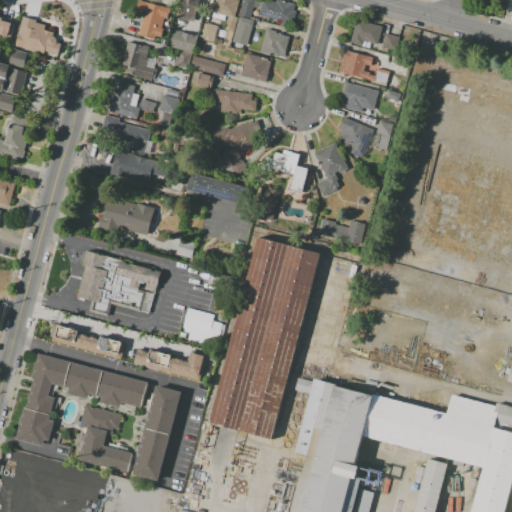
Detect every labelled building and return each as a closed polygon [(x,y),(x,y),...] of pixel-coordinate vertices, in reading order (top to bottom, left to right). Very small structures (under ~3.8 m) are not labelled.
[(179,0),(176,18),(193,22),(198,0),(179,0)] [(215,0),(238,0),(233,18),(210,12),(213,2),(215,3),(215,0)] [(242,0),(239,15),(250,18),(254,0),(242,0)] [(263,0),(259,16),(292,24),(295,12),(292,11),(294,4),(277,0),(276,3),(263,0)] [(138,1),(169,8),(167,19),(163,18),(161,28),(163,28),(161,38),(155,36),(154,39),(138,35),(143,14),(136,12),(138,1)] [(0,34),(10,37),(14,22),(0,18),(0,34)] [(238,18),(252,22),(246,46),(232,42),(238,18)] [(355,20),(350,42),(363,45),(365,39),(378,42),(382,26),(355,20)] [(22,48),(25,35),(31,36),(35,23),(46,26),(45,31),(54,33),(53,38),(62,41),(58,57),(22,48)] [(202,23),(217,26),(213,42),(204,40),(204,38),(199,36),(202,23)] [(266,29),(276,31),(276,33),(289,36),(284,58),(260,52),(266,29)] [(179,31),(174,48),(193,53),(198,36),(179,31)] [(384,34),(382,49),(393,51),(396,36),(384,34)] [(127,41),(149,46),(146,57),(148,57),(146,66),(154,68),(151,80),(125,74),(127,66),(121,65),(127,41)] [(0,78),(0,50),(2,51),(0,57),(0,63),(9,66),(12,54),(27,58),(23,73),(27,74),(24,85),(0,78)] [(178,50),(191,54),(187,69),(174,66),(178,50)] [(343,50),(378,59),(376,71),(389,74),(386,85),(338,72),(343,50)] [(246,54),(268,59),(267,62),(270,62),(266,82),(241,76),(246,54)] [(193,56),(225,64),(222,76),(190,68),(193,56)] [(198,73),(196,85),(210,89),(213,77),(198,73)] [(0,78),(24,85),(21,97),(3,92),(2,94),(0,93),(0,78)] [(116,82),(134,86),(132,93),(138,95),(136,106),(139,107),(137,119),(109,112),(116,82)] [(345,83),(377,92),(372,110),(363,107),(361,113),(341,107),(343,102),(340,101),(345,83)] [(209,90),(252,94),(251,100),(257,101),(255,112),(241,110),(240,114),(219,112),(220,100),(208,99),(209,90)] [(387,91),(400,94),(398,101),(385,98),(387,91)] [(163,95),(179,100),(175,113),(159,109),(163,95)] [(0,109),(0,99),(16,103),(13,114),(0,109)] [(105,115),(119,119),(118,122),(149,130),(147,140),(153,142),(150,154),(144,152),(143,155),(121,150),(123,140),(100,134),(105,115)] [(343,117),(373,130),(362,157),(348,151),(351,146),(340,141),(342,137),(339,135),(341,130),(338,128),(343,117)] [(209,133),(215,149),(229,144),(231,150),(222,153),(227,167),(243,161),(240,153),(265,144),(256,120),(230,129),(228,126),(209,133)] [(379,121),(393,125),(386,152),(377,150),(381,134),(376,133),(379,121)] [(0,157),(0,140),(5,142),(10,125),(24,129),(22,136),(29,138),(22,163),(0,157)] [(313,154),(334,143),(347,169),(333,176),(339,188),(322,196),(316,184),(326,179),(313,154)] [(122,152),(169,164),(166,177),(149,173),(147,182),(117,174),(122,152)] [(275,152),(289,156),(290,152),(300,155),(297,166),(308,169),(301,193),(288,190),(292,174),(281,172),(282,166),(272,164),(275,152)] [(191,173),(247,188),(243,205),(187,190),(191,173)] [(0,180),(15,185),(9,207),(0,204),(0,180)] [(108,198),(136,205),(137,204),(154,208),(147,235),(112,226),(111,230),(98,227),(100,217),(103,217),(108,198)] [(185,229),(187,217),(202,220),(200,232),(185,229)] [(322,218),(335,222),(335,224),(348,228),(350,220),(365,224),(360,244),(345,240),(346,239),(335,236),(335,237),(319,233),(322,218)] [(258,237),(320,254),(271,440),(208,423),(258,237)] [(176,255),(180,239),(195,243),(191,259),(176,255)] [(147,314),(111,304),(107,317),(88,312),(91,301),(77,297),(85,267),(82,267),(86,251),(159,270),(147,314)] [(188,308),(214,315),(212,321),(221,323),(221,324),(225,325),(218,351),(203,347),(204,345),(188,340),(189,333),(183,331),(184,328),(183,328),(188,308)] [(217,318),(219,310),(228,312),(225,320),(217,318)] [(51,324),(47,340),(122,359),(125,343),(99,337),(98,339),(98,340),(96,339),(97,338),(91,337),(90,338),(86,337),(87,335),(80,334),(80,335),(77,334),(78,330),(51,324)] [(137,350),(134,364),(200,380),(206,354),(191,351),(189,361),(172,357),(172,355),(150,349),(149,353),(137,350)] [(37,354),(147,382),(140,408),(120,403),(119,408),(100,403),(101,398),(88,395),(86,399),(67,394),(68,389),(51,384),(48,397),(54,398),(49,418),(53,419),(47,441),(44,440),(43,445),(16,438),(24,407),(27,408),(34,379),(31,379),(37,354)] [(511,406),(496,402),(494,406),(452,395),(447,413),(313,378),(312,380),(297,376),(293,392),(307,395),(292,452),(305,456),(290,511),(352,511),(372,437),(484,466),(472,511),(503,511),(506,504),(511,481),(511,406)] [(155,386),(179,392),(157,481),(133,475),(155,386)] [(84,406),(121,415),(118,429),(113,428),(111,436),(106,435),(103,447),(132,454),(128,473),(79,461),(87,428),(79,426),(84,406)] [(413,511),(428,458),(447,463),(434,511),(413,511)] [(368,511),(354,511),(361,491),(373,494),(368,511)]
